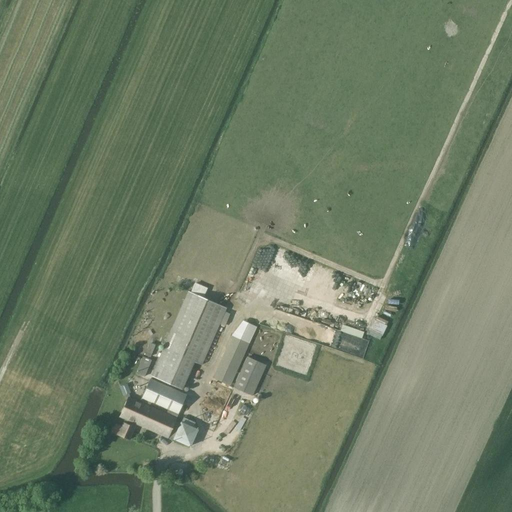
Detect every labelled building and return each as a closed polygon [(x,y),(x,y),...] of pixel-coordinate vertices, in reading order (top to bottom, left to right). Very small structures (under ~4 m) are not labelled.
[(225,307),(187,291),(151,376),(182,389),(194,361),(201,364),(225,307)] [(376,314),(369,332),(381,338),(389,319),(376,314)] [(363,337),(361,342),(356,341),(353,353),(365,356),(370,339),(363,337)] [(150,358),(155,345),(149,342),(144,355),(150,358)] [(226,347),(212,377),(230,385),(244,355),(226,347)] [(135,372),(144,376),(151,360),(142,356),(135,372)] [(233,387),(252,395),(266,365),(247,356),(233,387)] [(141,397),(139,402),(150,407),(152,402),(168,409),(166,414),(176,418),(178,413),(186,395),(175,390),(162,384),(150,379),(141,397)] [(112,431),(112,432),(128,439),(135,423),(167,437),(176,418),(166,414),(139,402),(130,398),(128,393),(129,392),(126,385),(120,387),(123,395),(124,394),(126,399),(126,401),(118,417),(124,419),(121,427),(115,425),(112,431)] [(245,408),(254,411),(256,402),(247,399),(245,408)] [(173,439),(190,447),(198,429),(180,421),(173,439)]
